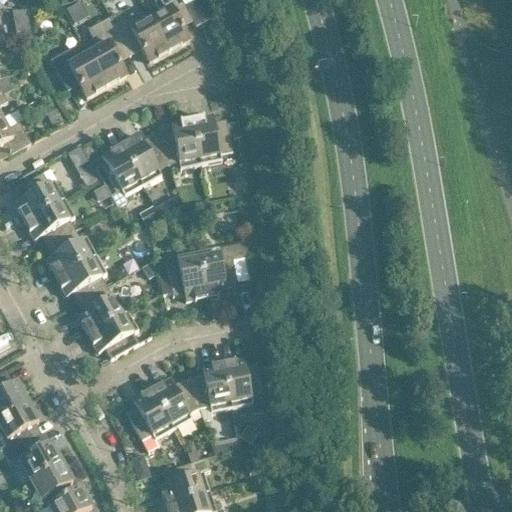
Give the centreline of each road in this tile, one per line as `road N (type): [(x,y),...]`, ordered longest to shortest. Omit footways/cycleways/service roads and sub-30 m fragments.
road 1 (secondary): [(484,511),(415,95),(384,0)]
road 2 (secondary): [(310,0),(343,138),(386,511)]
road 3 (residential): [(0,177),(196,71)]
road 4 (residential): [(72,399),(194,333),(260,321)]
road 5 (residential): [(72,399),(0,270)]
road 6 (residential): [(125,511),(72,399)]
